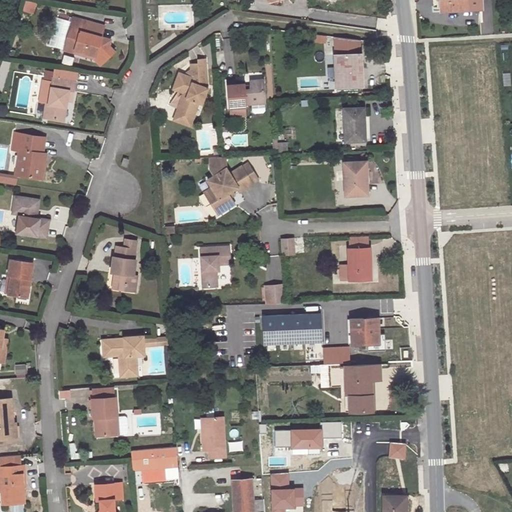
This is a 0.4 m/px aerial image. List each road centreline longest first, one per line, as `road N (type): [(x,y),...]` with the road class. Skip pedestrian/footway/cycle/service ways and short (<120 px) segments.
road 1 (residential): [(57,511),(46,345),(123,104),(141,75)]
road 2 (tertiary): [(420,219),(437,511)]
road 3 (tertiary): [(403,0),(420,219)]
